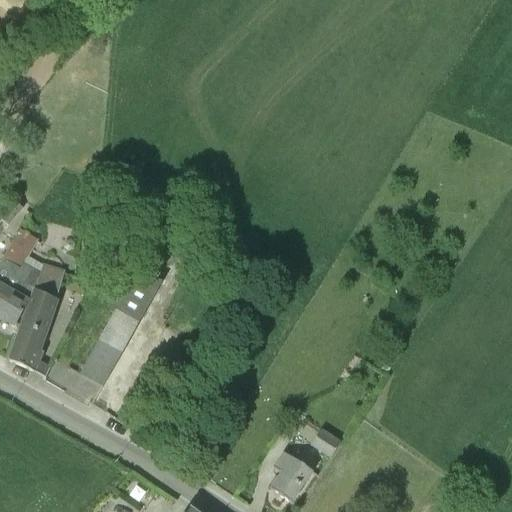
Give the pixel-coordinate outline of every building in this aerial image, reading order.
[(17,203),(2,221),(9,228),(25,209),(17,203)] [(37,279),(39,274),(25,265),(37,243),(22,232),(0,267),(0,318),(15,327),(30,307),(28,305),(37,279)] [(37,279),(59,286),(64,272),(42,266),(39,274),(37,279)] [(165,284),(153,281),(131,276),(112,309),(118,312),(80,377),(100,388),(165,284)] [(39,353),(57,302),(54,300),(59,286),(37,279),(28,305),(30,307),(32,308),(9,362),(28,371),(31,372),(42,354),(39,353)] [(312,446),(329,457),(339,442),(321,431),(312,446)] [(283,454),(273,469),(281,474),(270,491),(291,505),(311,473),(283,454)]
